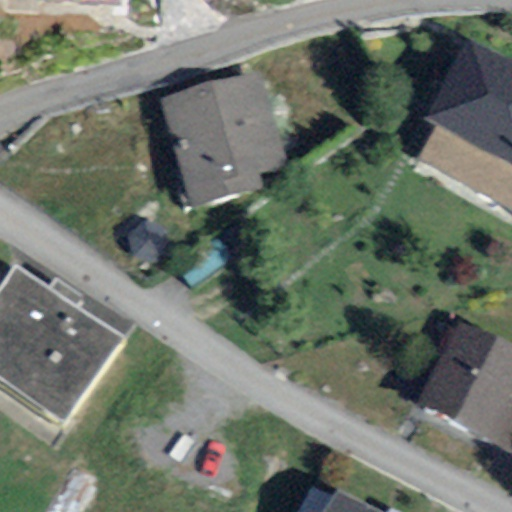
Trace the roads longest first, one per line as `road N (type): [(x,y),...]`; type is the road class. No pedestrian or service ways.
road 1 (residential): [(0,213),(336,428),(504,511)]
road 2 (residential): [(0,117),(291,28),(437,0)]
